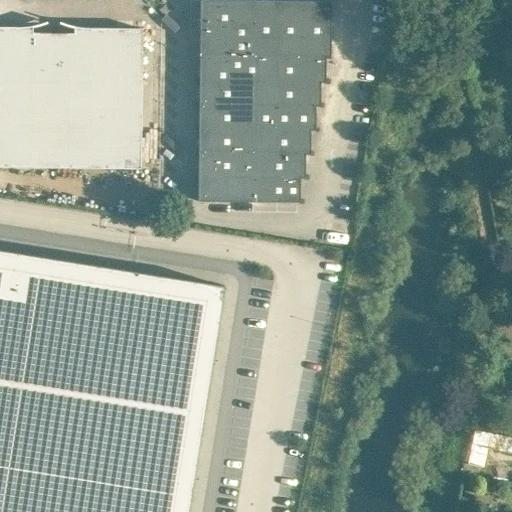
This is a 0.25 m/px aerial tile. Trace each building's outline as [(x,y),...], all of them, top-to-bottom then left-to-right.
[(243,0),(199,0),(199,57),(252,58),(253,0),(243,0)] [(253,0),(252,58),(257,58),(276,58),(277,0),(253,0)] [(276,58),(300,58),(301,1),(277,0),(276,58)] [(301,1),(300,58),(330,58),(331,1),(301,1)] [(47,23),(47,22),(42,23),(37,25),(32,26),(27,27),(22,27),(17,27),(17,59),(51,59),(52,168),(142,169),(142,29),(89,28),(84,28),(79,27),(74,26),(69,25),(64,23),(59,22),(58,23),(66,26),(73,28),(73,33),(32,33),(32,28),(40,26),(47,23)] [(0,166),(52,168),(51,59),(17,59),(17,27),(0,26),(0,166)] [(199,81),(257,82),(257,58),(252,58),(199,57),(199,81)] [(257,82),(325,82),(325,59),(330,59),(330,58),(300,58),(276,58),(257,58),(257,82)] [(257,106),(257,82),(199,81),(199,105),(257,106)] [(325,83),(325,82),(257,82),(257,106),(320,106),(320,83),(325,83)] [(198,129),(256,130),(257,106),(199,105),(198,129)] [(256,130),(315,130),(315,107),(320,107),(320,106),(257,106),(256,130)] [(256,130),(198,129),(198,153),(256,153),(256,130)] [(315,131),(315,130),(256,130),(256,153),(309,154),(310,130),(315,131)] [(198,177),(256,178),(256,153),(198,153),(198,177)] [(256,178),(304,178),(305,154),(309,154),(256,153),(256,178)] [(197,201),(256,202),(256,178),(198,177),(197,201)] [(304,178),(256,178),(256,202),(300,202),(300,178),(304,178)] [(0,511),(188,511),(225,286),(0,249),(0,511)]
